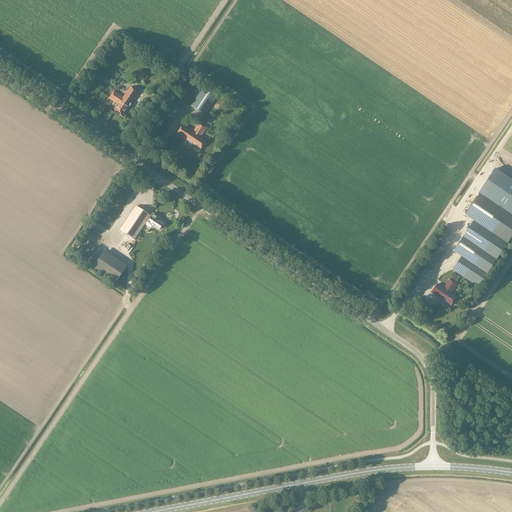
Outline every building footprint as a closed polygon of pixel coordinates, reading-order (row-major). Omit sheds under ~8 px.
[(144,83),(148,77),(141,72),(137,79),(144,83)] [(205,115),(218,95),(204,86),(191,106),(205,115)] [(130,87),(126,93),(123,97),(114,91),(109,98),(118,105),(115,110),(123,116),(139,92),(130,87)] [(149,111),(158,97),(152,93),(143,107),(149,111)] [(200,137),(202,135),(206,128),(199,123),(193,132),(182,126),(177,134),(200,150),(206,141),(200,137)] [(511,216),(511,180),(495,169),(479,194),(511,216)] [(492,265),(507,242),(511,234),(511,216),(479,194),(465,215),(474,220),(453,251),(462,257),(453,270),(477,287),(490,267),(492,268),(493,266),(492,265)] [(150,216),(136,206),(120,230),(134,240),(146,221),(151,224),(159,229),(163,225),(157,221),(159,218),(153,214),(151,217),(150,216)] [(98,224),(86,243),(92,247),(104,228),(98,224)] [(439,249),(434,245),(422,262),(433,270),(445,253),(443,251),(444,249),(440,247),(439,249)] [(105,252),(94,268),(116,282),(126,266),(105,252)] [(437,284),(431,292),(451,306),(456,297),(451,294),(457,284),(450,279),(443,289),(437,284)]
